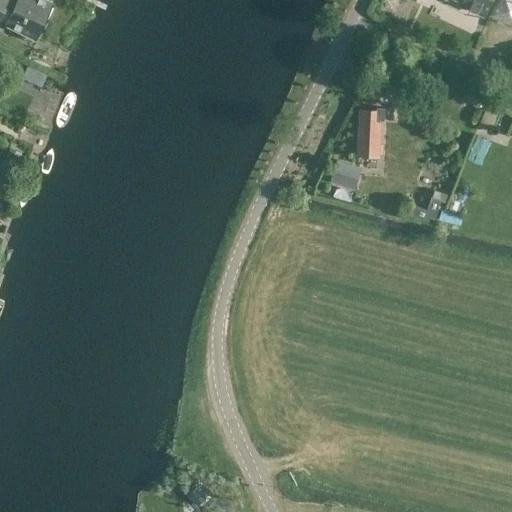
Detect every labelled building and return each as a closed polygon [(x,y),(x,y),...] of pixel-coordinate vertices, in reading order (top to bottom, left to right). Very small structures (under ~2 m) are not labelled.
[(39,24),(51,1),(49,0),(0,0),(0,16),(7,20),(5,23),(34,36),(39,24)] [(458,0),(479,10),(483,0),(458,0)] [(511,0),(495,0),(488,14),(511,25),(511,0)] [(419,112),(431,112),(431,94),(415,94),(415,108),(419,108),(419,112)] [(494,127),(501,111),(488,105),(480,121),(494,127)] [(380,153),(381,120),(384,120),(384,107),(376,107),(376,109),(362,108),(360,152),(380,153)] [(354,188),(360,168),(336,160),(329,181),(354,188)] [(410,204),(406,215),(428,223),(430,219),(434,221),(441,201),(431,198),(427,210),(410,204)] [(463,215),(460,214),(463,203),(454,200),(450,211),(442,209),(439,219),(460,225),(463,215)] [(206,496),(196,486),(188,494),(199,504),(206,496)] [(196,511),(201,508),(193,500),(182,511),(196,511)]
